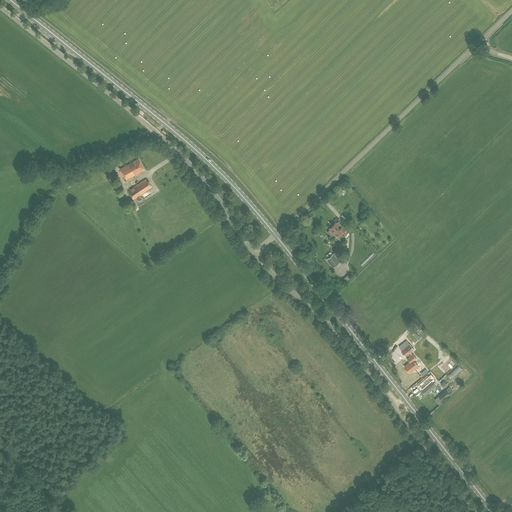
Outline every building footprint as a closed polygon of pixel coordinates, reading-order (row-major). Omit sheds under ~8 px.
[(185,103),(174,112),(177,116),(189,107),(185,103)] [(126,180),(144,170),(138,159),(133,161),(120,169),(126,180)] [(133,199),(151,187),(146,179),(128,191),(133,199)] [(343,236),(348,231),(342,226),(340,227),(336,222),(329,228),(336,236),(339,233),(343,236)] [(345,257),(338,249),(326,259),(332,267),(345,257)] [(351,274),(345,279),(348,283),(354,278),(351,274)] [(414,349),(410,344),(401,351),(406,356),(414,349)] [(416,358),(413,354),(408,359),(410,362),(405,366),(410,373),(418,366),(414,360),(416,358)] [(452,379),(463,370),(458,364),(448,373),(452,379)] [(426,394),(436,386),(432,381),(422,389),(426,394)] [(449,387),(446,389),(439,396),(443,400),(450,394),(453,391),(449,387)]
